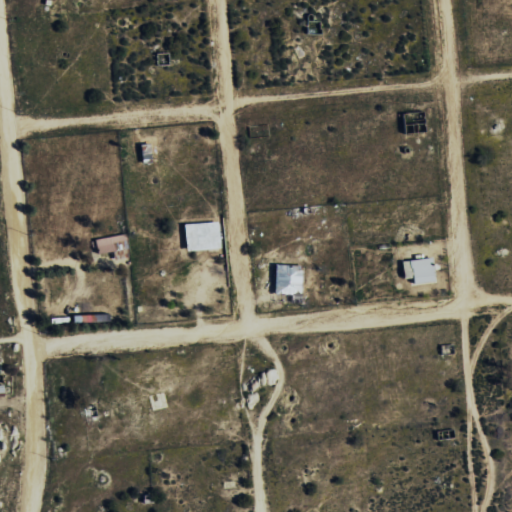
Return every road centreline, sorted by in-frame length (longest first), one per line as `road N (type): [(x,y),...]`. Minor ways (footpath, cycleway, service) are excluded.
road 1 (residential): [(213,0),(246,328),(279,377),(255,452),(261,511)]
road 2 (residential): [(437,0),(472,511)]
road 3 (residential): [(0,96),(33,440),(27,511)]
